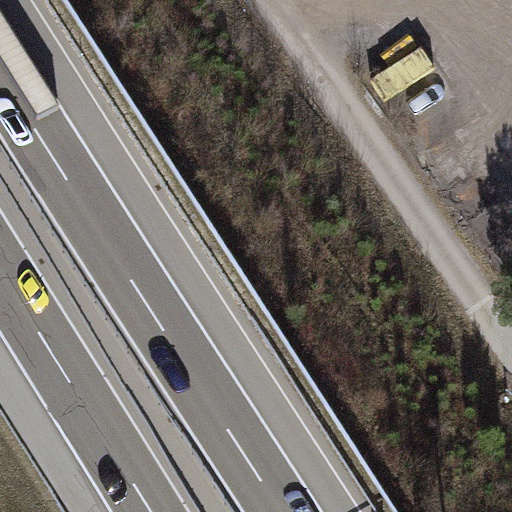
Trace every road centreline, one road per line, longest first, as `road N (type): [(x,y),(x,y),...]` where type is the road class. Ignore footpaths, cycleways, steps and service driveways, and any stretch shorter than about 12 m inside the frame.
road 1 (motorway): [(288,511),(0,39)]
road 2 (unknown): [(257,0),(511,371)]
road 3 (motorway): [(0,266),(152,511)]
